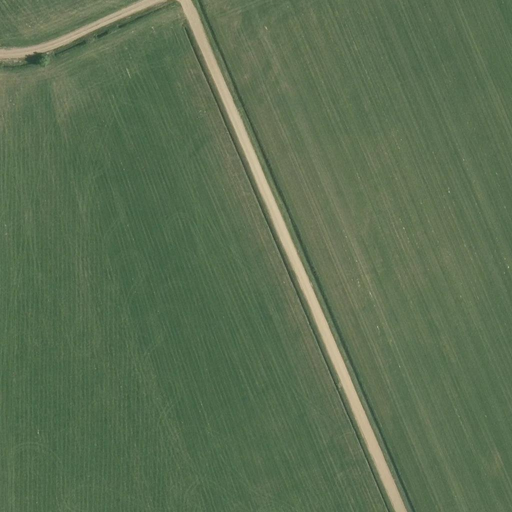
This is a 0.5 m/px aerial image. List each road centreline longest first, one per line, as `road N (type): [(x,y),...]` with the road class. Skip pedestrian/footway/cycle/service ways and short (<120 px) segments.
road 1 (track): [(186,0),(399,511)]
road 2 (track): [(152,0),(46,46),(0,55)]
